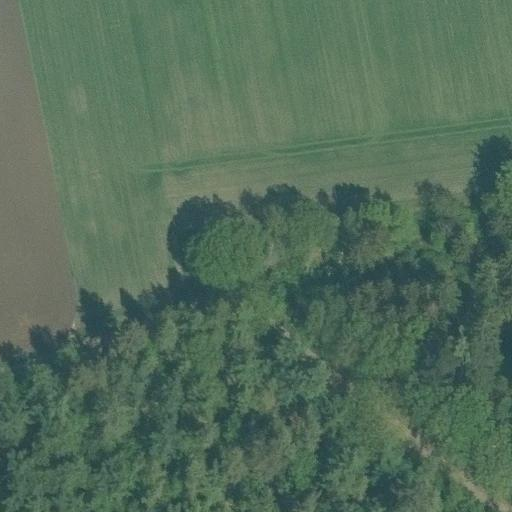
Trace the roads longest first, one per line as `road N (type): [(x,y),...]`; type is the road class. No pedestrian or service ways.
road 1 (track): [(211,286),(214,250),(235,234),(511,201)]
road 2 (track): [(211,286),(405,443)]
road 3 (track): [(0,383),(155,332),(190,315),(211,286)]
